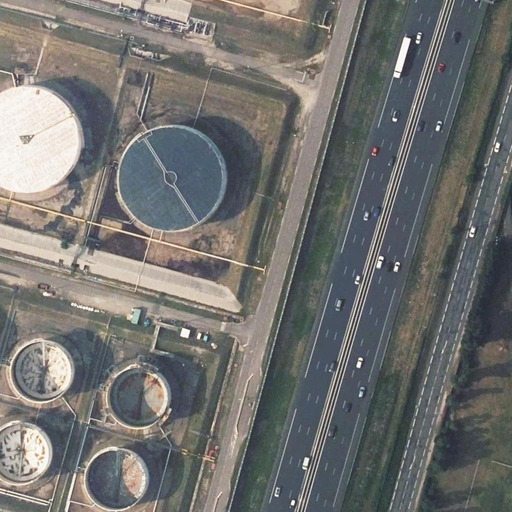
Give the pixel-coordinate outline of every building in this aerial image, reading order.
[(6,92),(0,95),(0,182),(1,183),(8,187),(15,190),(23,191),(31,192),(40,191),(49,189),(57,185),(64,180),(70,174),(75,167),(79,159),(82,150),(83,142),(83,133),(81,124),(78,116),(74,108),(68,102),(61,96),(54,91),(46,88),(37,86),(28,86),(20,87),(13,89),(6,92)] [(141,138),(135,143),(131,149),(127,156),(124,164),(123,171),(122,179),(123,187),(125,194),(128,202),(132,208),(137,214),(143,219),(149,224),(156,227),(164,230),(173,231),(182,230),(190,228),(199,225),(206,221),(213,215),(218,208),(223,201),(226,192),(227,184),(228,175),(226,166),(224,158),(220,150),(214,143),(208,137),(201,132),(193,128),(185,126),(177,125),(169,126),(161,127),(154,130),(147,133),(141,138)] [(50,402),(60,399),(64,397),(71,389),(76,380),(77,375),(76,364),(72,355),(65,347),(61,344),(51,341),(41,341),(33,343),(29,346),(22,352),(19,355),(16,364),(15,368),(15,377),(18,386),(24,393),(27,396),(35,401),(45,402),(50,402)] [(120,416),(124,419),(128,422),(137,425),(147,425),(152,424),(159,420),(163,417),(168,410),(171,402),(171,393),(171,389),(168,381),(162,374),(159,372),(155,369),(147,367),(138,367),(133,368),(125,372),(118,379),(113,388),(112,398),(115,407),(120,416)] [(52,463),(54,453),(54,450),(50,439),(43,429),(33,424),(22,422),(14,423),(11,424),(7,426),(0,431),(0,474),(9,481),(16,483),(23,484),(33,482),(39,479),(44,475),(49,470),(52,463)] [(127,449),(122,448),(117,448),(108,449),(104,451),(96,458),(90,467),(87,477),(88,482),(90,492),(96,501),(105,507),(115,510),(120,510),(130,508),(135,506),(142,500),(145,496),(149,488),(150,479),(149,470),(147,466),(142,458),(135,452),(127,449)]
